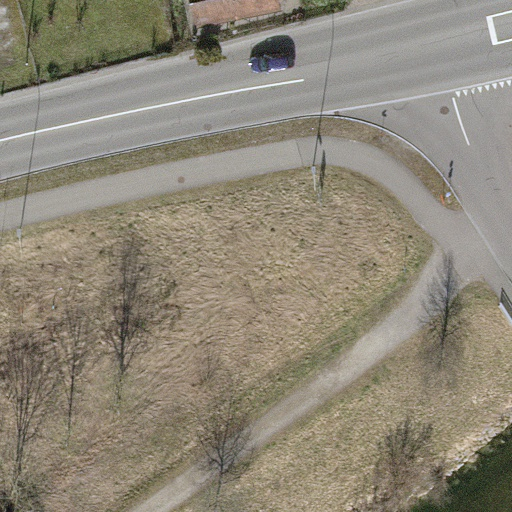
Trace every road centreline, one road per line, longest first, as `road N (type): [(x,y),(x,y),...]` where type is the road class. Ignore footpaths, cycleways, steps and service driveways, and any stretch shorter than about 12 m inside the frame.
road 1 (primary): [(435,42),(0,138)]
road 2 (track): [(146,511),(415,308),(469,250)]
road 3 (residential): [(435,42),(468,134),(511,220)]
